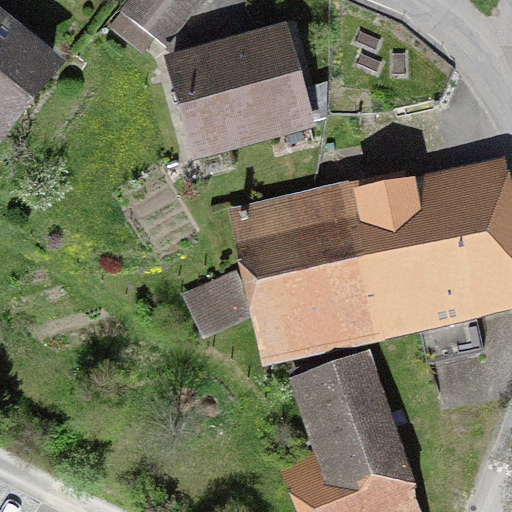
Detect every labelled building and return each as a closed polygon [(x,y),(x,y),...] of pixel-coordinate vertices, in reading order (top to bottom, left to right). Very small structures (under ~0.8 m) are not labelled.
[(122,12),(110,27),(143,53),(155,38),(166,46),(201,2),(198,0),(130,0),(121,11),(122,12)] [(0,130),(1,131),(51,70),(0,28),(0,130)] [(173,65),(197,153),(326,118),(327,84),(299,91),(287,44),(246,55),(244,46),(173,65)] [(237,214),(270,362),(336,347),(331,325),(415,307),(427,364),(484,351),(471,295),(511,285),(511,276),(493,192),(287,238),(279,205),(237,214)] [(234,276),(188,298),(206,335),(251,313),(234,276)] [(396,511),(378,464),(393,458),(358,367),(352,369),(347,355),(293,375),(324,455),(296,466),(307,493),(314,490),(322,511),(396,511)]
